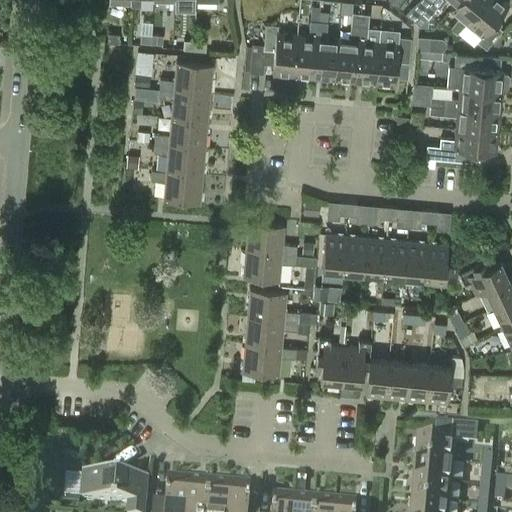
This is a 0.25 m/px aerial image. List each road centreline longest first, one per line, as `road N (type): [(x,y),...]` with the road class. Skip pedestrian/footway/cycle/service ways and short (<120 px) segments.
road 1 (residential): [(370,469),(193,454),(142,409),(106,392),(0,385)]
road 2 (residential): [(0,321),(12,139)]
road 3 (residential): [(12,139),(24,0)]
